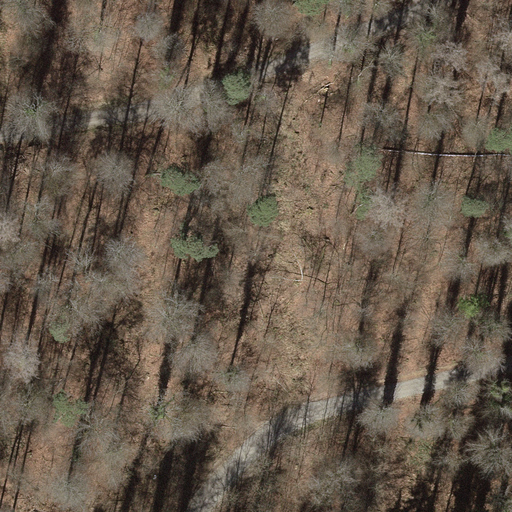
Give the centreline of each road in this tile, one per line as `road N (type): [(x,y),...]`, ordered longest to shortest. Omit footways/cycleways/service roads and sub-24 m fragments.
road 1 (track): [(0,127),(203,94),(420,0)]
road 2 (track): [(203,511),(271,437),(334,408),(511,362)]
